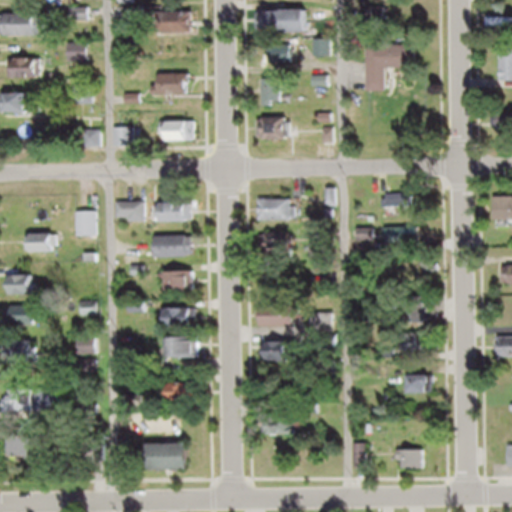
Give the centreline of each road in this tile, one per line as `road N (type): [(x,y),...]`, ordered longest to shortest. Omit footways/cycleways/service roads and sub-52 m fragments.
road 1 (residential): [(238,511),(224,0)]
road 2 (residential): [(0,179),(511,172)]
road 3 (residential): [(467,506),(461,0)]
road 4 (residential): [(511,504),(119,511)]
